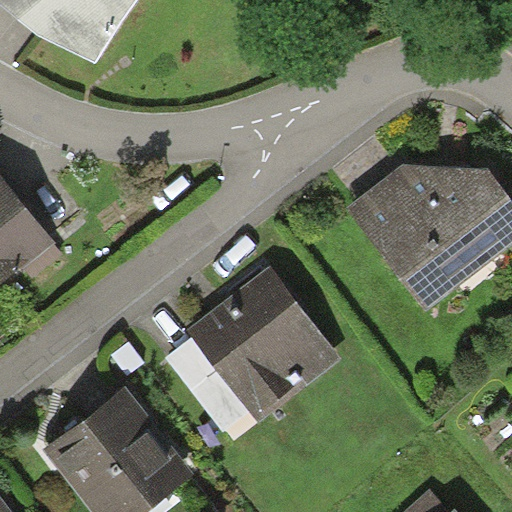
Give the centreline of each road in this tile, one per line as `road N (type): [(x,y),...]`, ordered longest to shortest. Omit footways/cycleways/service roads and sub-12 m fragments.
road 1 (residential): [(0,385),(255,189),(291,124)]
road 2 (residential): [(291,124),(188,141),(74,123),(0,96)]
road 3 (residential): [(511,83),(466,63),(418,60),(291,124)]
